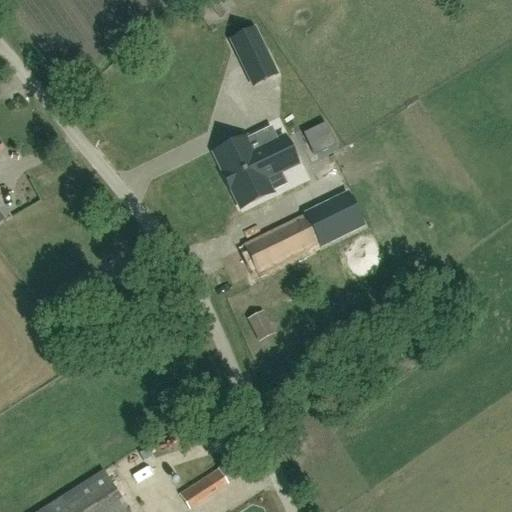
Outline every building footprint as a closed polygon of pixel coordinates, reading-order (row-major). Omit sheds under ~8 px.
[(242,64),(252,87),(253,88),(254,87),(264,82),(265,82),(275,77),(276,76),(276,75),(270,64),(265,53),(254,30),(231,41),(242,64)] [(336,146),(325,124),(303,135),(314,157),(336,146)] [(247,141),(246,140),(217,154),(215,155),(214,155),(214,156),(223,174),(223,175),(230,190),(231,190),(239,208),(240,209),(241,209),(243,208),(272,194),(266,180),(282,172),(296,166),(283,139),(277,142),(260,150),(254,137),(247,141)] [(320,248),(363,227),(348,195),(304,216),(305,217),(319,246),(320,248)] [(258,276),(319,246),(305,217),(244,247),(258,276)] [(123,326),(140,320),(136,310),(119,317),(123,326)] [(263,313),(246,322),(258,344),(274,336),(263,313)] [(189,511),(190,511),(229,487),(218,471),(179,496),(189,511)] [(46,511),(128,511),(105,474),(46,511)]
